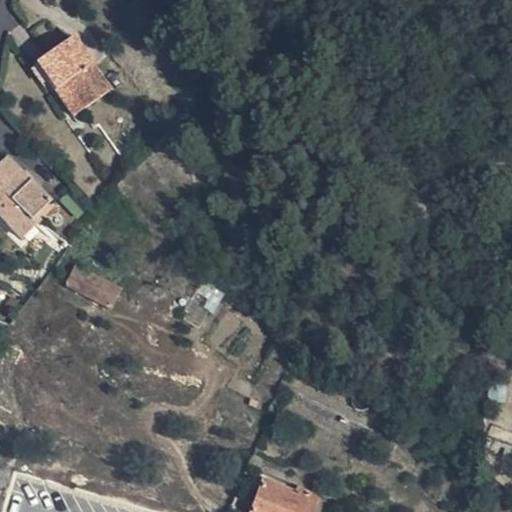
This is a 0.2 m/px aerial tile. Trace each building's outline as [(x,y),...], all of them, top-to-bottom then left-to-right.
[(35,67),(52,90),(73,117),(110,89),(69,37),(33,65),(35,67)] [(46,95),(52,90),(35,67),(28,73),(46,95)] [(50,185),(5,141),(0,146),(0,203),(22,224),(36,209),(31,203),(50,185)] [(116,285),(71,264),(62,282),(108,304),(116,285)] [(323,511),(326,506),(315,501),(319,490),(300,482),(298,487),(266,475),(249,511),(250,511),(323,511)]
